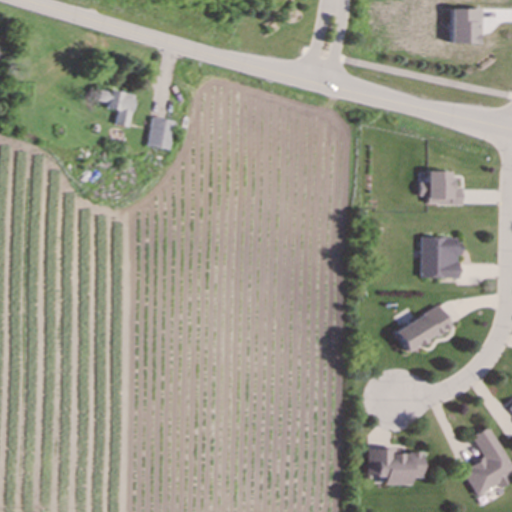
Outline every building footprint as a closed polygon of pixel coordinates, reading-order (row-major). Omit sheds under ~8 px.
[(448,9),(447,43),(478,44),(479,9),(448,9)] [(112,125),(126,127),(131,95),(97,89),(94,101),(105,103),(104,109),(114,111),(112,125)] [(166,150),(172,122),(149,117),(143,146),(166,150)] [(448,172),(423,171),(423,183),(415,183),(415,196),(423,196),(423,204),(457,205),(457,188),(448,188),(448,172)] [(454,279),(455,255),(458,255),(458,238),(417,238),(416,278),(454,279)] [(391,331),(403,353),(448,328),(435,306),(391,331)] [(472,497),(494,484),(496,488),(507,482),(504,477),(511,473),(485,427),(467,437),(480,459),(458,471),(472,497)] [(363,448),(363,476),(380,476),(380,485),(407,485),(407,477),(418,478),(419,454),(389,453),(389,449),(363,448)]
